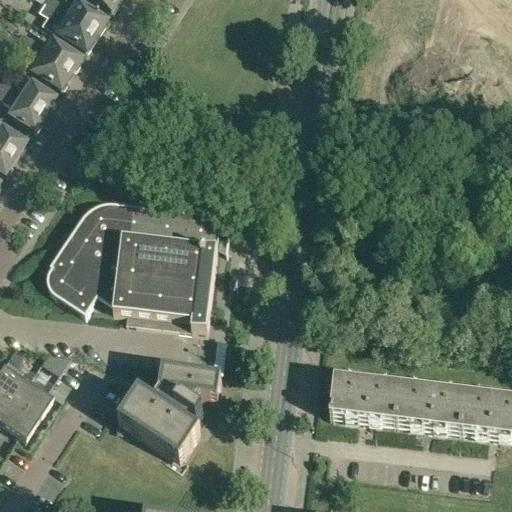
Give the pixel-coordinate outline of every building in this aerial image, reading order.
[(48,0),(44,8),(46,9),(96,41),(100,36),(103,36),(106,30),(105,27),(107,25),(78,6),(73,15),(50,0),(48,0)] [(122,2),(118,0),(87,0),(86,2),(111,18),(112,17),(114,18),(119,11),(117,10),(122,2)] [(96,41),(46,9),(44,8),(38,17),(46,23),(42,29),(44,30),(86,57),(87,55),(90,55),(94,49),(93,47),(96,41)] [(68,85),(71,80),(17,44),(16,45),(0,34),(0,47),(33,69),(29,75),(32,77),(61,95),(62,94),(65,93),(69,88),(68,85)] [(75,75),(78,74),(81,70),(80,67),(81,64),(53,46),(48,53),(30,41),(29,43),(21,38),(17,44),(71,80),(75,75)] [(50,113),(51,114),(56,107),(55,106),(56,103),(30,86),(24,95),(0,78),(0,91),(2,93),(45,120),(50,113)] [(40,128),(45,120),(2,93),(0,91),(0,103),(14,113),(9,120),(34,137),(35,136),(37,137),(42,129),(40,128)] [(0,155),(15,165),(20,158),(23,157),(26,153),(25,151),(27,148),(1,131),(0,132),(0,155)] [(15,165),(0,155),(0,178),(5,182),(6,180),(9,180),(12,175),(11,173),(15,165)] [(127,322),(126,330),(208,340),(221,225),(113,212),(104,212),(96,215),(89,220),(83,226),(52,275),(53,276),(51,279),(49,294),(58,305),(86,323),(98,304),(114,315),(113,321),(127,322)] [(14,356),(9,363),(18,368),(25,358),(14,356)] [(63,362),(53,378),(58,382),(69,366),(71,363),(63,362)] [(0,377),(0,398),(15,409),(28,388),(4,372),(0,377)] [(200,409),(218,411),(222,388),(162,379),(159,402),(154,409),(139,399),(122,424),(118,430),(130,438),(168,463),(180,471),(200,439),(183,428),(186,425),(196,432),(203,422),(196,417),(200,409)] [(331,424),(396,432),(401,393),(336,385),(331,424)] [(53,404),(28,388),(15,409),(40,425),(53,404)] [(467,401),(401,393),(396,432),(462,440),(467,401)] [(0,428),(1,429),(15,409),(0,398),(0,428)] [(462,440),(497,444),(511,445),(511,406),(467,401),(462,440)] [(26,446),(40,425),(15,409),(1,429),(26,446)]
